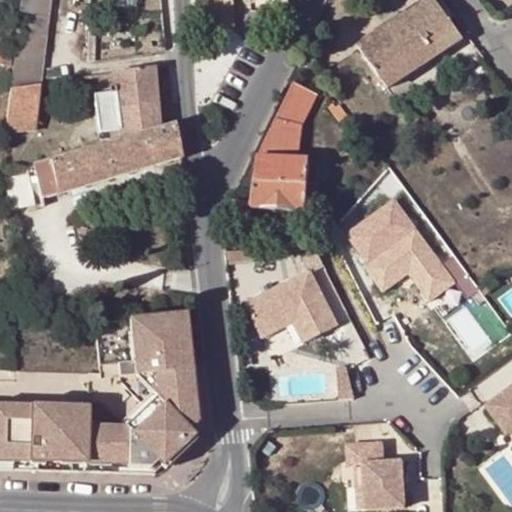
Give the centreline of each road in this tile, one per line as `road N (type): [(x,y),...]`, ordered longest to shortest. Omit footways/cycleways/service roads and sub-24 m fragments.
road 1 (residential): [(192,189),(227,421)]
road 2 (residential): [(309,0),(229,156),(192,189)]
road 3 (residential): [(192,189),(181,0)]
road 4 (residential): [(227,421),(400,406)]
